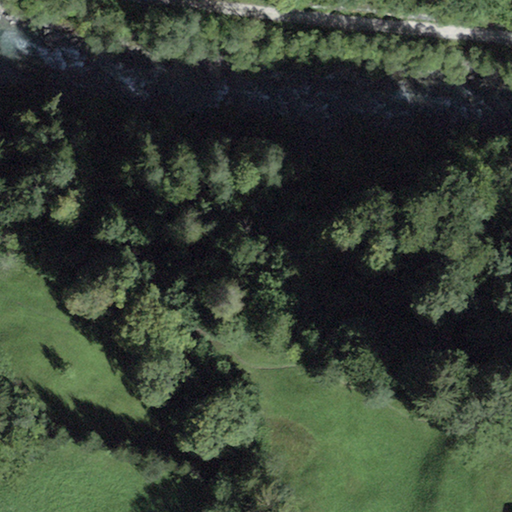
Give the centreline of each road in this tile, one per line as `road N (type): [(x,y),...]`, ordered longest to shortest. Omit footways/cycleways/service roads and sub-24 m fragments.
road 1 (track): [(511,444),(371,386),(0,286)]
road 2 (track): [(511,40),(165,0)]
